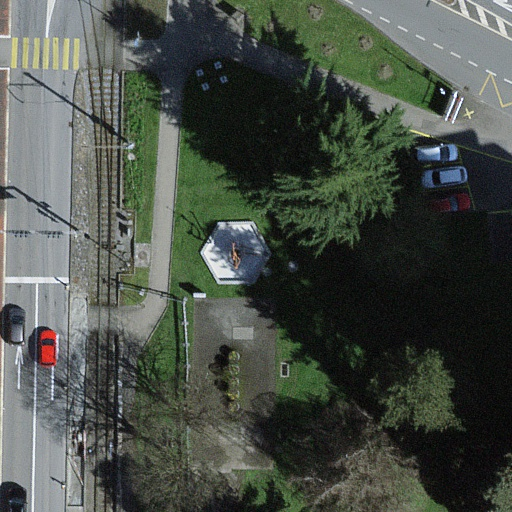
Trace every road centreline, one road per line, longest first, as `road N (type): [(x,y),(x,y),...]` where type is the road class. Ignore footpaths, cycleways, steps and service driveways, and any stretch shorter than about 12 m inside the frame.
road 1 (primary): [(31,511),(43,0)]
road 2 (tertiary): [(388,0),(511,62)]
